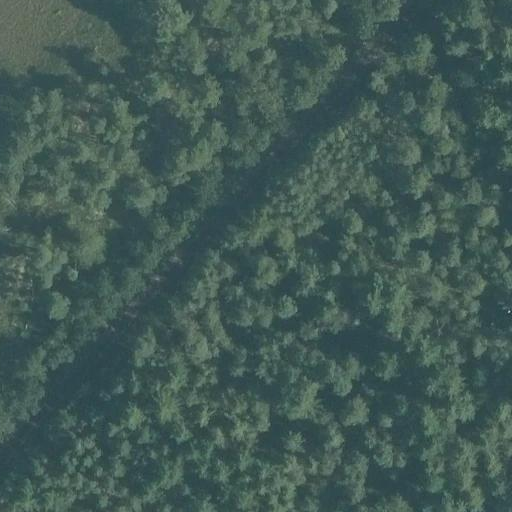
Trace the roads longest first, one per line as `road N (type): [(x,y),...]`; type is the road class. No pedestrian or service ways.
road 1 (track): [(405,0),(0,447)]
road 2 (track): [(511,178),(429,0)]
